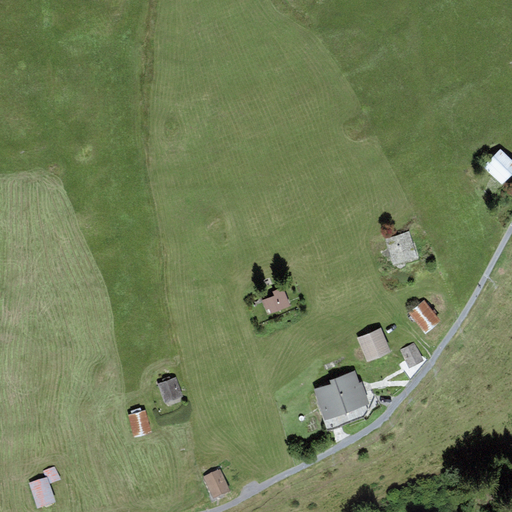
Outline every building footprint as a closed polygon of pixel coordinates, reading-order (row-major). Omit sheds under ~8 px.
[(511,169),(511,160),(499,148),(482,166),(500,183),(511,169)] [(415,257),(407,231),(383,239),(391,265),(415,257)] [(287,307),(281,289),(259,297),(265,314),(287,307)] [(439,320),(424,300),(407,312),(423,332),(439,320)] [(389,349),(380,327),(355,337),(364,359),(389,349)] [(421,360),(413,344),(399,351),(408,367),(421,360)] [(365,404),(353,370),(328,378),(330,382),(312,388),(322,418),(365,404)] [(181,395),(175,376),(156,382),(162,401),(181,395)] [(144,410),(126,415),(131,436),(149,431),(144,410)] [(59,481),(54,467),(42,472),(44,478),(47,485),(59,481)] [(218,471),(201,478),(211,501),(228,493),(218,471)] [(44,478),(27,485),(36,510),(53,504),(47,485),(44,478)]
